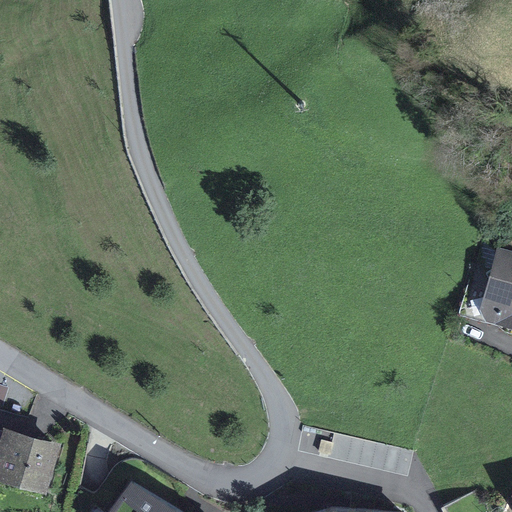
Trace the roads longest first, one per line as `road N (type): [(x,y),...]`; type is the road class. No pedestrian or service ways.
road 1 (unclassified): [(119,0),(147,175),(197,278),(279,404),(280,457)]
road 2 (unclassified): [(280,457),(255,482),(217,481),(0,355)]
road 3 (unclassified): [(280,457),(405,487),(427,511)]
